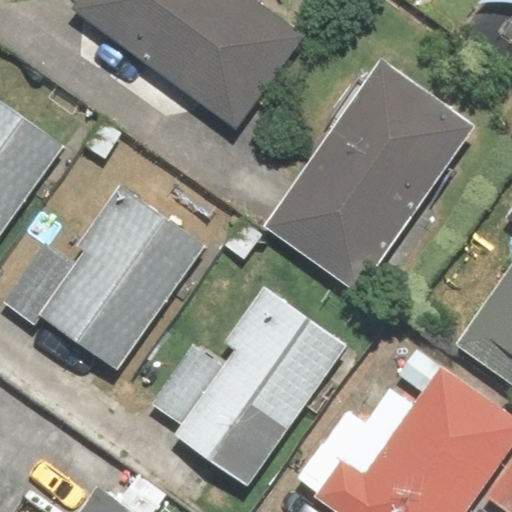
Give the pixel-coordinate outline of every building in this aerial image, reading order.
[(265,0),(85,0),(80,7),(246,129),(315,36),(265,0)] [(398,57),(273,223),(369,295),(495,129),(398,57)] [(0,251),(75,144),(0,92),(0,251)] [(129,372),(217,243),(128,183),(86,244),(97,252),(88,265),(57,244),(16,303),(46,323),(49,318),(129,372)] [(511,378),(511,279),(466,347),(511,378)] [(264,481),(361,342),(277,284),(234,344),(248,353),(237,369),(203,345),(159,408),(264,481)] [(348,511),(477,511),(511,463),(511,408),(449,366),(375,472),(353,457),(326,496),(348,511)] [(142,511),(107,486),(87,511),(142,511)]
